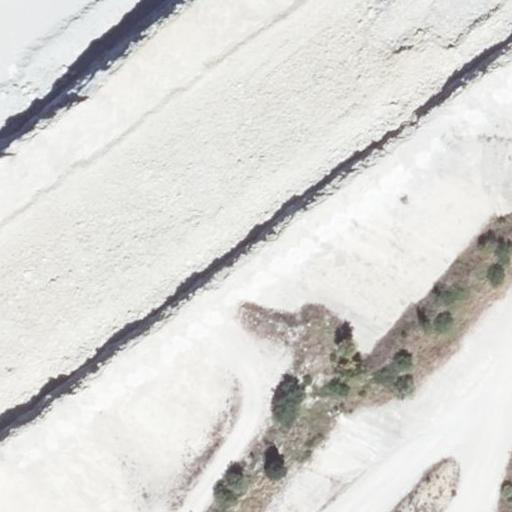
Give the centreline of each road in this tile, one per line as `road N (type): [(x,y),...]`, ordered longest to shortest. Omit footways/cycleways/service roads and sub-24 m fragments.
road 1 (track): [(511,351),(360,511)]
road 2 (track): [(467,511),(507,357)]
